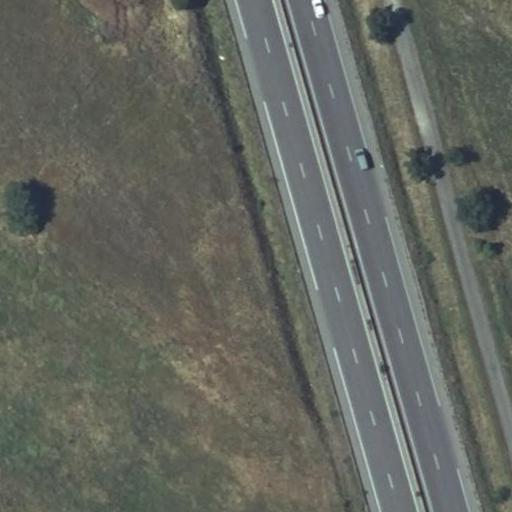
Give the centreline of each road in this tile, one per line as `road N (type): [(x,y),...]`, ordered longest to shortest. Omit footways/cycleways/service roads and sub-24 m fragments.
road 1 (trunk): [(255,0),(401,511)]
road 2 (trunk): [(451,511),(310,0)]
road 3 (unclassified): [(511,431),(392,0)]
